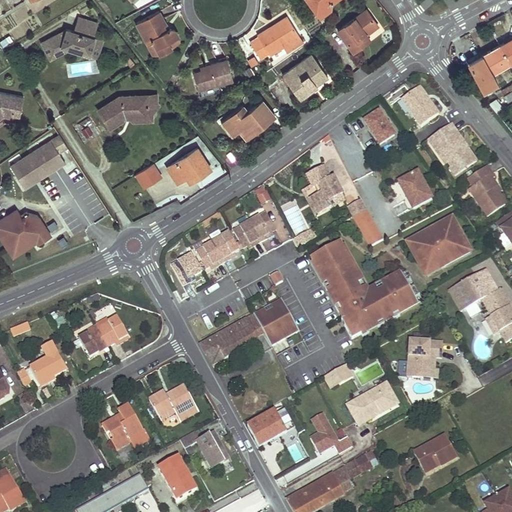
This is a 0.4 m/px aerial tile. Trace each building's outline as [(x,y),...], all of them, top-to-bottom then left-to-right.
[(335,0),(307,0),(316,12),(320,8),(330,11),(331,3),(335,0)] [(321,18),(330,11),(320,8),(316,12),(321,18)] [(377,25),(366,10),(338,30),(353,52),(364,43),(360,38),(365,34),(377,25)] [(165,24),(158,11),(136,23),(151,51),(157,48),(161,55),(171,49),(168,43),(179,37),(175,30),(169,28),(168,29),(165,30),(163,26),(165,24)] [(269,28),(257,36),(258,37),(268,54),(269,55),(284,45),(300,35),(287,16),(280,21),(282,23),(270,31),(269,28)] [(97,23),(79,17),(75,31),(67,29),(42,43),(50,59),(64,52),(62,48),(65,47),(70,48),(89,55),(91,47),(98,49),(101,39),(93,37),(97,23)] [(282,23),(280,21),(269,28),(270,31),(282,23)] [(360,38),(364,43),(369,40),(365,34),(360,38)] [(304,41),(300,35),(284,45),(288,52),(304,41)] [(2,45),(12,42),(10,36),(0,40),(2,45)] [(168,43),(171,49),(181,41),(179,37),(168,43)] [(260,59),(268,54),(258,37),(249,42),(260,59)] [(511,61),(511,39),(469,63),(482,88),(496,81),(491,73),(511,61)] [(89,55),(95,57),(98,49),(91,47),(89,55)] [(329,75),(313,53),(283,75),(285,77),(291,85),(301,99),(317,87),(316,85),(329,75)] [(233,80),(227,60),(210,65),(212,69),(202,72),(193,75),(198,92),(233,80)] [(291,85),(285,77),(282,79),(288,87),(291,85)] [(511,89),(511,84),(501,90),(503,94),(511,89)] [(420,87),(418,88),(428,102),(430,101),(420,87)] [(418,88),(402,100),(422,127),(440,114),(430,101),(428,102),(418,88)] [(0,119),(4,116),(13,118),(13,115),(20,116),(24,96),(0,91),(0,119)] [(511,98),(511,91),(503,97),(504,98),(496,103),(499,108),(507,103),(506,102),(511,98)] [(156,104),(156,95),(147,96),(148,117),(132,118),(130,115),(127,115),(126,118),(129,118),(132,123),(153,122),(152,113),(160,105),(156,104)] [(118,97),(98,109),(110,128),(126,118),(127,115),(130,115),(132,118),(148,117),(147,96),(118,97)] [(276,117),(263,100),(248,112),(234,123),(229,117),(222,122),(233,137),(240,131),(247,140),(259,130),(260,125),(266,122),(269,123),(276,117)] [(248,112),(243,106),(229,117),(234,123),(248,112)] [(395,135),(379,111),(364,122),(380,145),(395,135)] [(260,125),(259,130),(269,123),(266,122),(260,125)] [(80,128),(85,138),(92,134),(87,124),(80,128)] [(452,124),(436,135),(441,142),(436,146),(447,161),(451,165),(447,168),(454,176),(478,161),(468,146),(465,148),(455,134),(458,131),(452,124)] [(468,146),(458,131),(455,134),(465,148),(468,146)] [(59,135),(51,140),(59,152),(67,147),(59,135)] [(441,142),(436,135),(427,141),(433,148),(436,146),(441,142)] [(51,140),(10,166),(24,188),(41,178),(38,172),(62,157),(59,152),(51,140)] [(436,146),(433,148),(444,164),(447,161),(436,146)] [(211,169),(198,148),(168,166),(177,182),(187,176),(189,179),(199,172),(201,175),(211,169)] [(236,159),(231,152),(227,155),(232,162),(236,159)] [(62,157),(38,172),(41,178),(65,162),(62,157)] [(161,176),(153,163),(136,174),(144,186),(161,176)] [(329,178),(323,166),(305,176),(311,186),(312,189),(317,186),(321,193),(310,198),(318,214),(330,208),(327,202),(342,194),(332,176),(329,178)] [(487,166),(464,182),(487,216),(505,203),(495,188),(497,187),(492,179),(495,178),(487,166)] [(201,175),(199,172),(189,179),(190,182),(201,175)] [(432,198),(418,172),(399,182),(413,209),(432,198)] [(263,186),(253,192),(261,206),(271,200),(263,186)] [(342,194),(327,202),(330,208),(345,200),(342,194)] [(306,201),(313,216),(318,214),(310,198),(308,200),(306,201)] [(361,200),(350,206),(355,215),(366,210),(361,200)] [(350,206),(346,208),(351,217),(355,215),(350,206)] [(20,212),(17,208),(7,215),(11,220),(15,217),(14,215),(20,212)] [(370,247),(384,239),(366,210),(355,215),(351,217),(370,247)] [(51,235),(38,214),(29,212),(22,216),(20,212),(14,215),(15,217),(11,220),(7,215),(0,219),(0,234),(13,256),(37,240),(39,243),(51,235)] [(275,229),(265,212),(232,230),(242,248),(246,245),(251,242),(253,246),(267,238),(266,234),(271,232),(275,229)] [(511,212),(496,223),(511,246),(511,212)] [(452,219),(445,223),(449,230),(455,226),(452,219)] [(445,223),(427,233),(427,235),(444,265),(445,266),(464,256),(460,249),(466,245),(455,226),(449,230),(445,223)] [(319,226),(310,230),(314,238),(323,233),(319,226)] [(310,230),(292,240),(296,248),(314,238),(310,230)] [(238,250),(228,233),(195,251),(205,268),(209,266),(214,263),(216,266),(230,258),(228,255),(234,252),(238,250)] [(427,235),(415,242),(417,245),(426,241),(439,263),(430,268),(432,272),(444,265),(427,235)] [(415,242),(408,246),(425,276),(432,272),(430,268),(439,263),(426,241),(417,245),(415,242)] [(466,245),(460,249),(464,256),(470,252),(466,245)] [(336,246),(317,257),(320,262),(314,265),(345,320),(353,315),(355,320),(347,324),(344,326),(352,340),(418,303),(415,298),(420,295),(409,276),(404,279),(401,274),(382,284),(385,288),(377,293),(375,289),(368,292),(363,295),(356,283),(361,280),(344,249),(339,252),(336,246)] [(201,271),(191,253),(171,265),(182,285),(189,281),(188,278),(193,275),(201,271)] [(485,269),(476,274),(488,296),(497,291),(485,269)] [(277,272),(271,276),(276,286),(283,282),(277,272)] [(476,274),(453,287),(465,309),(481,299),(488,296),(476,274)] [(361,280),(356,283),(363,295),(368,292),(361,280)] [(382,284),(375,289),(377,293),(385,288),(382,284)] [(453,287),(448,290),(460,311),(465,309),(453,287)] [(511,305),(502,288),(497,291),(488,296),(481,299),(491,316),(500,332),(506,342),(511,338),(511,311),(511,310),(509,306),(511,305)] [(282,300),(251,317),(262,335),(264,334),(271,346),(299,331),(282,300)] [(353,315),(345,320),(347,324),(355,320),(353,315)] [(59,329),(66,325),(62,316),(54,320),(59,329)] [(500,332),(491,316),(486,319),(495,335),(500,332)] [(218,349),(224,359),(258,340),(257,338),(262,335),(251,317),(200,346),(205,355),(218,349)] [(128,337),(118,318),(108,323),(98,328),(109,348),(115,344),(128,337)] [(108,323),(107,320),(97,325),(98,328),(108,323)] [(27,324),(11,331),(14,337),(30,330),(27,324)] [(98,328),(97,325),(84,333),(85,335),(98,328)] [(109,348),(98,328),(85,335),(79,339),(90,358),(109,348)] [(130,340),(128,337),(115,344),(116,346),(130,340)] [(442,359),(443,344),(410,341),(409,363),(414,363),(413,379),(436,380),(436,371),(437,363),(433,363),(433,358),(437,359),(442,359)] [(59,353),(53,343),(42,349),(47,359),(31,368),(40,386),(56,377),(67,371),(57,354),(59,353)] [(224,359),(218,349),(205,355),(211,366),(224,359)] [(350,368),(349,364),(324,378),(331,389),(352,377),(347,369),(350,368)] [(17,374),(24,388),(31,384),(25,370),(17,374)] [(9,390),(0,372),(0,400),(4,398),(1,394),(9,390)] [(58,380),(56,377),(40,386),(42,389),(58,380)] [(399,406),(387,384),(347,406),(359,427),(372,420),(370,416),(375,414),(377,418),(399,406)] [(199,413),(185,386),(167,396),(164,392),(150,400),(159,419),(174,411),(175,414),(180,423),(199,413)] [(143,431),(129,406),(119,412),(123,418),(115,423),(113,420),(103,426),(108,435),(110,434),(114,441),(112,442),(117,452),(132,443),(130,439),(143,431)] [(281,413),(278,409),(247,426),(259,448),(286,432),(277,415),(281,413)] [(175,414),(174,411),(159,419),(161,422),(175,414)] [(295,428),(285,411),(281,413),(277,415),(286,432),(295,428)] [(339,455),(352,448),(347,438),(339,443),(322,415),(312,421),(319,434),(310,439),(319,455),(334,447),(339,455)] [(229,460),(214,433),(197,443),(212,470),(229,460)] [(457,458),(445,436),(413,454),(423,471),(438,463),(440,467),(457,458)] [(296,462),(308,457),(301,442),(289,447),(296,462)] [(369,456),(367,453),(345,466),(346,467),(286,501),(292,511),(315,511),(344,496),(343,493),(352,488),(348,483),(354,479),(372,469),(366,458),(369,456)] [(189,476),(179,457),(159,469),(176,501),(194,491),(187,478),(189,476)] [(440,467),(438,463),(423,471),(425,475),(440,467)] [(110,511),(149,490),(140,474),(77,510),(78,511),(110,511)] [(0,490),(14,482),(11,475),(0,481),(0,490)] [(357,485),(354,479),(348,483),(352,488),(357,485)] [(26,503),(14,482),(0,490),(0,507),(7,504),(9,510),(10,511),(26,503)] [(511,511),(511,495),(509,490),(497,497),(505,511),(511,511)] [(505,511),(497,497),(485,504),(488,509),(482,511),(505,511)]
